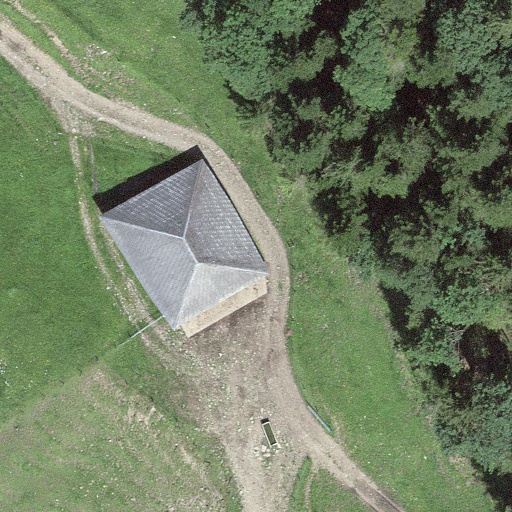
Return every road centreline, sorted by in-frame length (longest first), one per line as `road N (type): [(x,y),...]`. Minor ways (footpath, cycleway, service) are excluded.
road 1 (track): [(64,97),(225,164),(250,194),(278,253),(280,299),(245,381),(394,511)]
road 2 (track): [(0,38),(64,97),(85,143),(105,261),(136,308),(176,345),(245,381),(260,511)]
